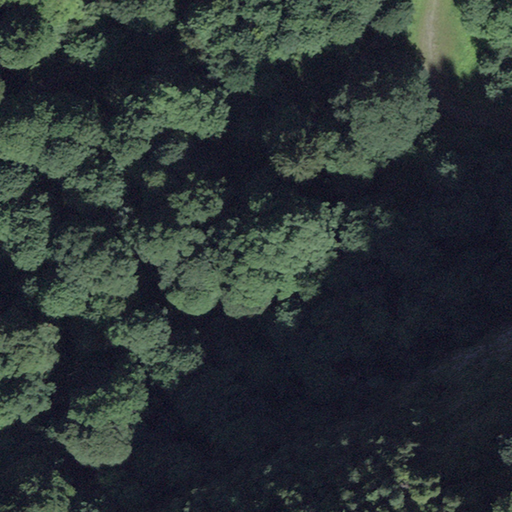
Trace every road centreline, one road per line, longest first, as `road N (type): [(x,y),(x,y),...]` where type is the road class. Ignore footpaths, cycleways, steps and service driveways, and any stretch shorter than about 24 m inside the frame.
road 1 (track): [(193,0),(0,118)]
road 2 (track): [(511,106),(485,115),(455,108),(438,93),(430,63),(442,0)]
